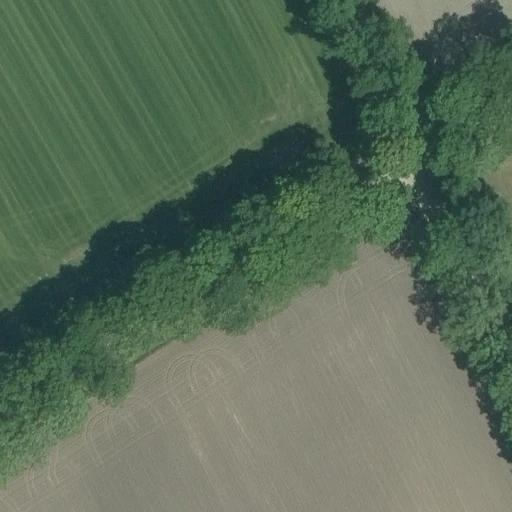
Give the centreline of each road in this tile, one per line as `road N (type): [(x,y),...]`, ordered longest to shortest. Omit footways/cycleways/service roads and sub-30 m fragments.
road 1 (unclassified): [(0,415),(418,145)]
road 2 (tertiary): [(511,331),(418,145)]
road 3 (tertiary): [(418,145),(344,0)]
